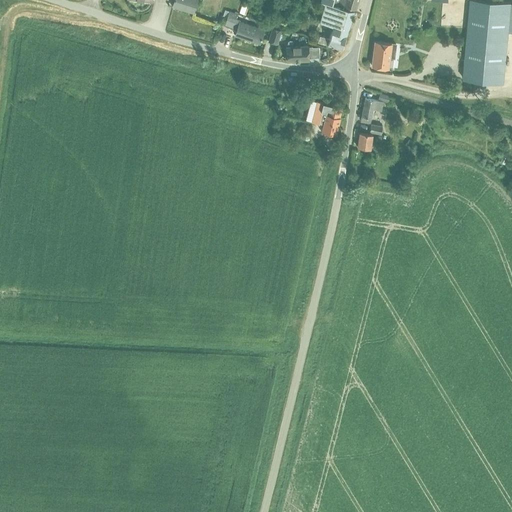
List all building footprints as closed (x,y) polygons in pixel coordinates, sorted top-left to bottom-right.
[(175,0),(172,8),(193,15),(197,0),(175,0)] [(328,45),(342,49),(354,11),(340,8),(332,5),(333,2),(333,0),(315,0),(325,3),(320,21),(334,25),(333,30),(331,30),(329,38),(320,36),(319,36),(314,34),(312,39),(318,41),(318,42),(328,45)] [(333,0),(333,2),(355,8),(357,0),(333,0)] [(504,83),(511,4),(511,2),(491,0),(470,0),(463,79),(504,83)] [(242,4),(239,13),(246,15),(248,6),(242,4)] [(236,30),(235,35),(260,43),(264,29),(240,21),(240,20),(236,19),(237,14),(229,12),(224,26),(236,30)] [(268,41),(277,44),(281,30),(272,28),(268,41)] [(375,41),(372,65),(388,68),(390,57),(394,58),(396,44),(375,41)] [(286,47),(287,61),(309,60),(308,46),(286,47)] [(437,78),(436,85),(445,86),(445,79),(437,78)] [(293,79),(292,86),(298,88),(300,81),(293,79)] [(386,102),(388,95),(378,93),(376,99),(386,102)] [(359,121),(369,123),(373,108),(381,110),(383,102),(365,98),(359,121)] [(314,101),(308,121),(319,123),(322,113),(339,117),(341,107),(328,104),(314,101)] [(322,113),(319,123),(324,125),(322,132),(335,135),(338,119),(339,117),(322,113)] [(381,134),(383,127),(372,125),(370,132),(381,134)] [(359,132),(356,146),(368,149),(372,136),(359,132)] [(376,154),(370,152),(366,165),(373,167),(376,154)]
